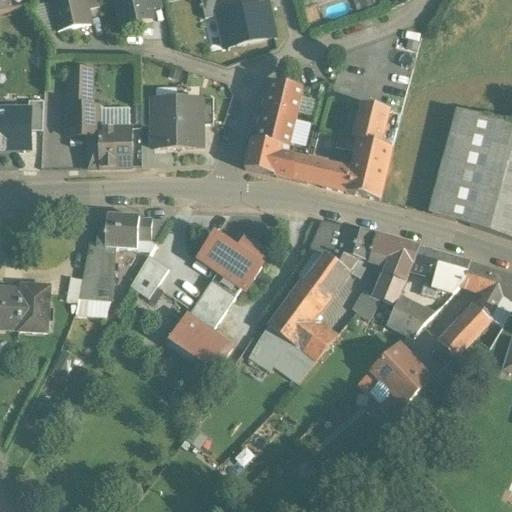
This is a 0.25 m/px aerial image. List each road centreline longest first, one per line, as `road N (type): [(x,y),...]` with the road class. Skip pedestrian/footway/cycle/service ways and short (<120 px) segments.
road 1 (tertiary): [(223,186),(511,258)]
road 2 (tertiary): [(0,196),(223,186)]
road 3 (residential): [(240,83),(151,55),(52,51)]
road 4 (residential): [(297,57),(417,13),(426,0)]
